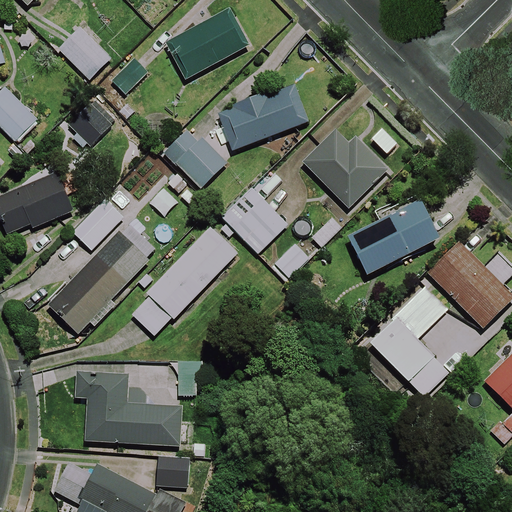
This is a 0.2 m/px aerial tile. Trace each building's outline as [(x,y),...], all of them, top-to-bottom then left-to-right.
[(38,0),(15,0),(27,11),(38,0)] [(173,57),(168,59),(183,86),(245,52),(225,16),(168,48),(173,57)] [(111,60),(79,31),(58,55),(90,84),(111,60)] [(147,76),(132,62),(110,84),(124,98),(147,76)] [(293,87),(217,114),(231,154),(307,127),(293,87)] [(36,125),(4,92),(0,96),(0,130),(15,146),(36,125)] [(80,106),(63,125),(90,149),(107,130),(80,106)] [(226,167),(189,130),(163,157),(200,193),(226,167)] [(340,139),(336,135),(303,168),(348,213),(388,173),(348,132),(340,139)] [(0,195),(0,222),(6,239),(30,230),(31,234),(73,219),(57,175),(0,195)] [(250,190),(217,222),(223,227),(218,232),(228,242),(233,237),(255,259),(287,227),(250,190)] [(382,220),(345,236),(364,279),(438,247),(416,197),(379,213),(382,220)] [(70,237),(91,257),(124,223),(102,202),(70,237)] [(173,327),(238,255),(208,228),(144,298),(148,301),(131,319),(155,341),(171,324),(173,327)] [(116,233),(93,258),(44,310),(77,341),(88,329),(94,335),(118,310),(112,304),(149,264),(116,233)] [(481,269),(459,247),(427,279),(482,333),(511,302),(511,299),(501,289),(511,278),(511,274),(493,256),(481,269)] [(309,262),(295,248),(273,268),(287,282),(309,262)] [(394,320),(427,354),(446,335),(436,324),(439,321),(416,298),(394,320)] [(427,354),(394,320),(367,347),(423,403),(450,376),(427,354)] [(511,359),(485,388),(510,411),(489,433),(504,447),(511,439),(511,440),(511,359)] [(196,365),(178,365),(177,400),(196,400),(196,365)] [(129,379),(74,376),(73,401),(87,402),(84,445),(180,451),(183,412),(127,408),(129,379)] [(183,511),(187,506),(157,492),(155,497),(94,469),(71,458),(54,497),(82,510),(83,506),(96,511),(183,511)] [(189,462),(158,460),(156,489),(187,491),(189,462)]
